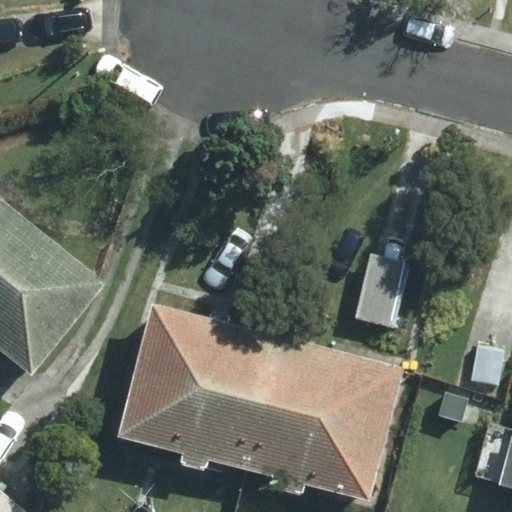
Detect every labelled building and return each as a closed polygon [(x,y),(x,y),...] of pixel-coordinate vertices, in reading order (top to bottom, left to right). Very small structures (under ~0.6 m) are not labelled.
[(89,283),(0,210),(0,353),(19,369),(89,283)] [(406,264),(368,254),(352,315),(390,324),(406,264)] [(245,462),(276,341),(145,308),(112,436),(174,452),(171,461),(192,466),(195,458),(244,470),(245,462)] [(245,462),(244,470),(270,477),(267,486),(291,493),(293,484),(360,501),(393,372),(276,341),(245,462)] [(511,477),(511,420),(507,421),(496,474),(511,477)] [(0,474),(0,511),(17,511),(18,511),(0,496),(0,480),(3,477),(0,474)]
